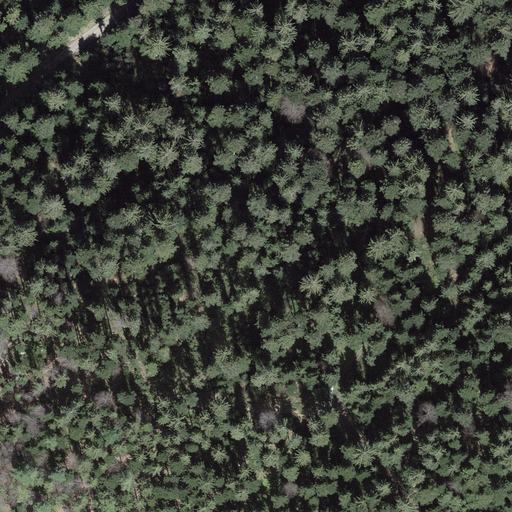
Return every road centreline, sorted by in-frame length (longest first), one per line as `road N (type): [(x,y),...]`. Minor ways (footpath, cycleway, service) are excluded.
road 1 (track): [(416,511),(338,417),(336,398),(365,354),(511,235)]
road 2 (track): [(0,115),(145,0)]
